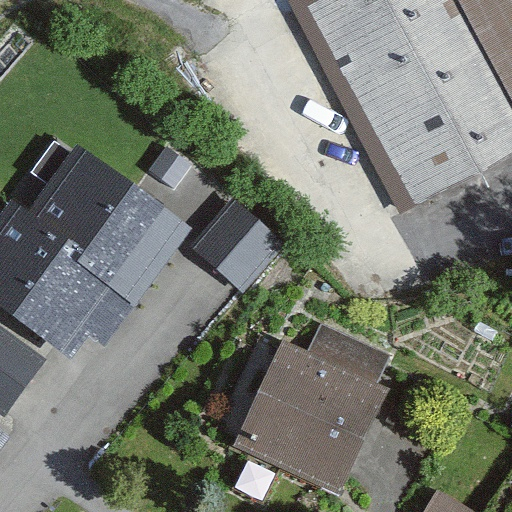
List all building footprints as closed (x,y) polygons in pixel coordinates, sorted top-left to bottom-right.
[(511,0),(293,0),(404,209),(511,152),(511,0)] [(78,150),(23,223),(138,309),(193,235),(78,150)] [(235,205),(193,253),(242,295),(284,246),(235,205)] [(23,223),(8,214),(0,224),(0,314),(70,367),(89,342),(106,354),(138,309),(23,223)] [(411,365),(300,322),(253,446),(363,488),(411,365)] [(0,330),(0,417),(3,420),(45,363),(0,330)] [(0,459),(11,444),(0,435),(0,459)]
